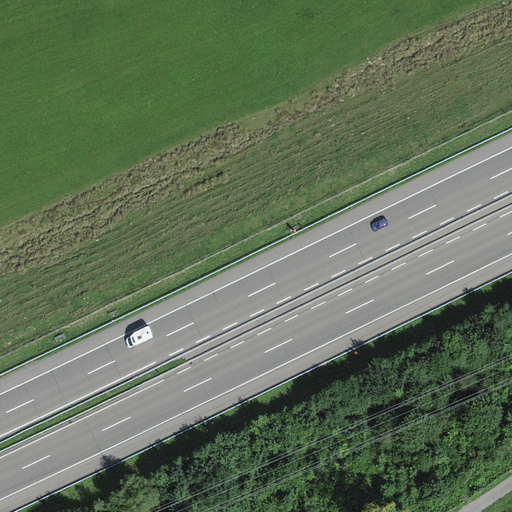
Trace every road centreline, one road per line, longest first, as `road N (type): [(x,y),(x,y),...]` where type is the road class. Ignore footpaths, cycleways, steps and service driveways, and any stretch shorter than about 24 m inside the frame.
road 1 (motorway): [(511,169),(0,415)]
road 2 (motorway): [(0,480),(511,234)]
